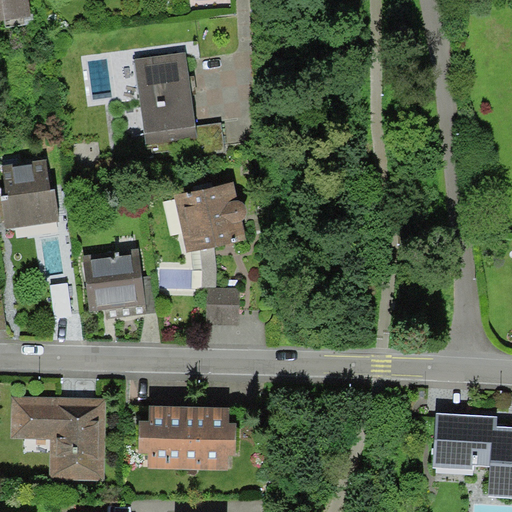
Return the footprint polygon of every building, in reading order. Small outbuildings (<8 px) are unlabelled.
[(24,0),(0,0),(0,20),(27,16),(24,0)] [(184,43),(126,51),(139,141),(194,134),(198,159),(228,155),(223,121),(195,125),(184,43)] [(44,158),(0,165),(0,215),(3,235),(55,227),(44,158)] [(231,183),(173,197),(184,252),(240,238),(235,219),(240,214),(242,207),(240,201),(234,198),(231,183)] [(133,248),(78,258),(90,323),(145,312),(133,248)] [(65,278),(47,281),(52,318),(70,316),(65,278)] [(239,292),(202,291),(202,324),(239,324),(239,292)] [(104,399),(10,400),(10,441),(49,440),(50,481),(105,483),(104,399)] [(226,410),(148,409),(147,426),(131,425),(131,453),(141,453),(141,472),(231,473),(231,459),(241,459),(241,424),(225,424),(226,410)] [(492,418),(433,415),(431,461),(484,464),(482,497),(511,498),(511,430),(491,430),(492,418)]
